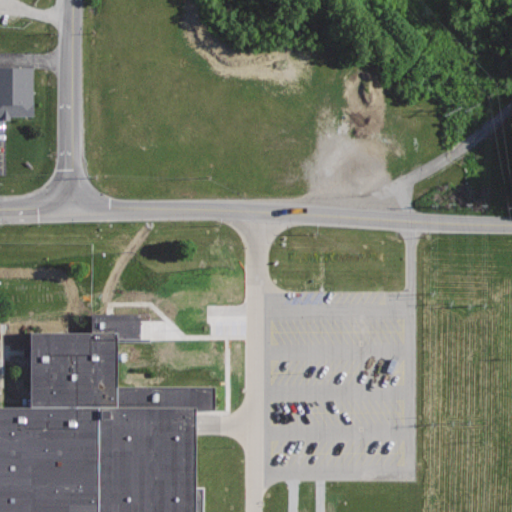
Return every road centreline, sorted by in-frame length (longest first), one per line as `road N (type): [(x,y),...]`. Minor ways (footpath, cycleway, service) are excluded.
road 1 (tertiary): [(511,223),(0,210)]
road 2 (secondary): [(73,0),(75,209)]
